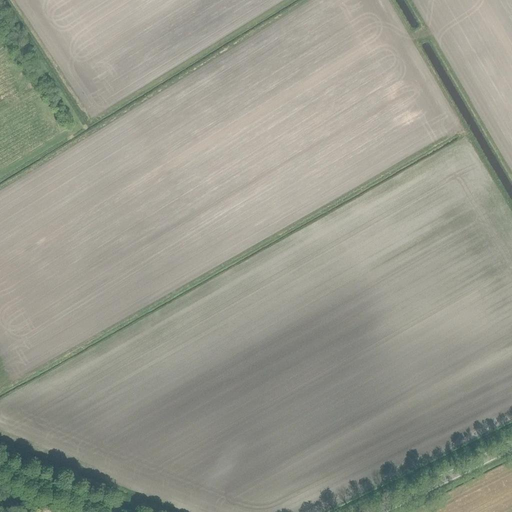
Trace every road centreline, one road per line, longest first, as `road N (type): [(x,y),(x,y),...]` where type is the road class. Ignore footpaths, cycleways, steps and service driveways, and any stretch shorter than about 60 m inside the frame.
road 1 (tertiary): [(375,511),(511,444)]
road 2 (tertiary): [(119,511),(0,464)]
